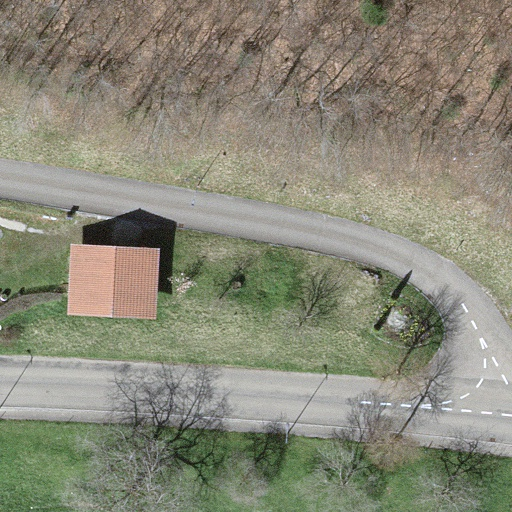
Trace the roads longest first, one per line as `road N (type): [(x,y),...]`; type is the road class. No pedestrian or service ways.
road 1 (residential): [(510,418),(476,326),(406,259),(300,226),(0,174)]
road 2 (tertiary): [(510,418),(117,390),(0,390)]
